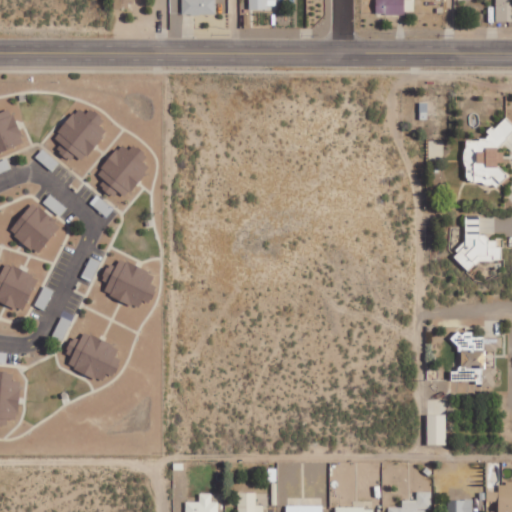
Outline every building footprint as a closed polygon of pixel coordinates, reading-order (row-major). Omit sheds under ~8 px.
[(217,14),(216,0),(183,0),(183,15),(217,14)] [(250,0),(250,8),(277,9),(276,0),(250,0)] [(406,15),(406,0),(376,0),(376,14),(406,15)] [(511,0),(496,0),(497,22),(511,21),(511,0)] [(95,119),(100,114),(92,107),(87,113),(80,106),(55,136),(63,143),(60,146),(81,164),(109,130),(95,119)] [(0,111),(0,151),(25,141),(10,107),(0,111)] [(469,137),(464,179),(500,184),(510,174),(500,164),(505,159),(506,154),(499,147),(511,133),(511,120),(507,116),(496,127),(489,127),(488,140),(469,137)] [(124,201),(151,166),(139,157),(144,151),(135,143),(130,149),(122,143),(98,173),(105,179),(102,183),(124,201)] [(0,172),(11,169),(8,159),(0,161),(0,172)] [(67,208),(51,193),(44,201),(60,216),(67,208)] [(62,225),(34,201),(11,229),(38,253),(62,225)] [(462,214),(463,263),(503,263),(503,238),(489,238),(489,233),(481,233),(481,214),(462,214)] [(94,277),(100,260),(90,256),(84,274),(94,277)] [(140,307),(143,299),(151,302),(158,286),(152,284),(156,273),(120,259),(117,266),(110,263),(103,280),(109,282),(105,293),(140,307)] [(0,299),(24,311),(39,277),(6,262),(0,275),(0,299)] [(54,289),(45,285),(35,305),(45,310),(54,289)] [(104,380),(107,372),(115,376),(122,359),(116,356),(120,347),(84,331),(81,340),(73,337),(66,353),(73,356),(69,365),(104,380)] [(495,386),(496,367),(486,367),(487,350),(502,350),(503,337),(474,336),(474,332),(456,331),(455,350),(462,350),(461,375),(466,375),(467,371),(478,371),(478,385),(495,386)] [(0,362),(7,363),(8,352),(0,351),(0,362)] [(0,424),(8,425),(8,418),(18,419),(22,380),(11,379),(12,371),(0,370),(0,424)] [(447,444),(446,413),(428,414),(428,445),(447,444)] [(511,511),(511,481),(499,482),(500,511),(511,511)] [(432,491),(418,491),(418,500),(403,500),(403,507),(389,507),(388,511),(426,511),(426,508),(432,508),(432,491)] [(257,492),(238,492),(238,511),(263,511),(264,505),(257,505),(257,492)] [(219,511),(219,501),(212,501),(212,493),(200,493),(200,501),(186,502),(186,511),(219,511)] [(474,511),(474,499),(449,500),(448,511),(474,511)]
